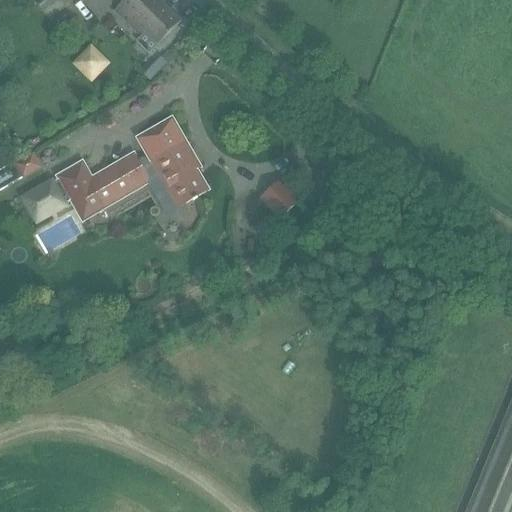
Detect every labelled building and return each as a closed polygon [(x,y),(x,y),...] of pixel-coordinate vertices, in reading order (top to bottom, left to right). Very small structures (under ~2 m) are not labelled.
[(143,30),(145,32),(159,46),(182,22),(158,0),(125,0),(114,12),(138,35),(143,30)] [(100,76),(83,55),(74,63),(91,84),(100,76)] [(52,182),(34,192),(48,216),(66,206),(65,204),(67,203),(72,200),(83,219),(148,182),(167,216),(172,220),(178,221),(183,218),(185,212),(184,206),(193,201),(194,202),(198,200),(197,198),(207,192),(191,164),(195,161),(185,144),(172,122),(148,135),(161,158),(153,162),(148,160),(144,160),(139,163),(135,156),(101,175),(91,181),(90,182),(84,180),(87,173),(82,165),(59,178),(60,179),(55,182),(53,183),(52,182)] [(16,166),(0,175),(0,193),(25,179),(42,169),(34,156),(17,166),(16,166)] [(281,181),(266,194),(261,200),(280,220),(300,201),(281,181)] [(511,511),(511,403),(466,511),(511,511)]
